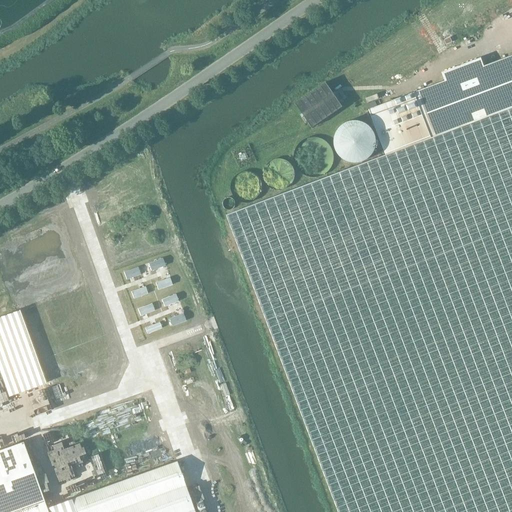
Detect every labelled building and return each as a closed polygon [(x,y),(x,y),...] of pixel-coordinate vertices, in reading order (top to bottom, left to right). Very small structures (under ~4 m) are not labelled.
[(369,109),(386,154),(511,106),(511,55),(482,67),(479,60),(445,73),(447,79),(369,109)] [(295,103),(312,127),(343,106),(326,81),(295,103)] [(511,511),(511,106),(386,155),(228,214),(340,511),(511,511)] [(0,372),(8,396),(46,383),(19,310),(0,316),(0,372)] [(23,441),(0,449),(0,511),(33,511),(47,507),(23,441)] [(195,511),(177,461),(47,507),(33,511),(195,511)]
